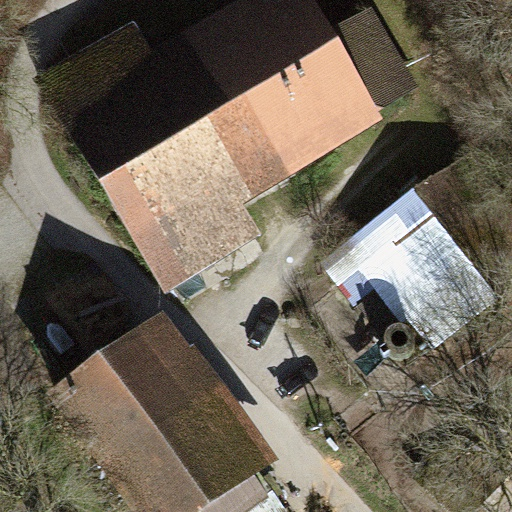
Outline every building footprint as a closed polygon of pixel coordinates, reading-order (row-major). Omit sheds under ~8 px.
[(306,0),(286,0),(250,22),(270,55),(280,49),(331,131),(413,81),(369,8),(326,33),(306,0)] [(250,22),(196,55),(225,101),(103,175),(166,279),(253,226),(232,191),(331,131),(280,49),(270,55),(250,22)] [(140,47),(54,99),(103,175),(225,101),(196,55),(158,76),(140,47)] [(347,244),(382,283),(360,303),(409,353),(511,262),(511,201),(470,148),(347,244)] [(382,283),(347,244),(324,264),(360,303),(382,283)] [(158,315),(50,395),(135,511),(283,511),(251,469),(264,460),(158,315)] [(471,511),(498,484),(454,443),(419,481),(452,511),(471,511)]
